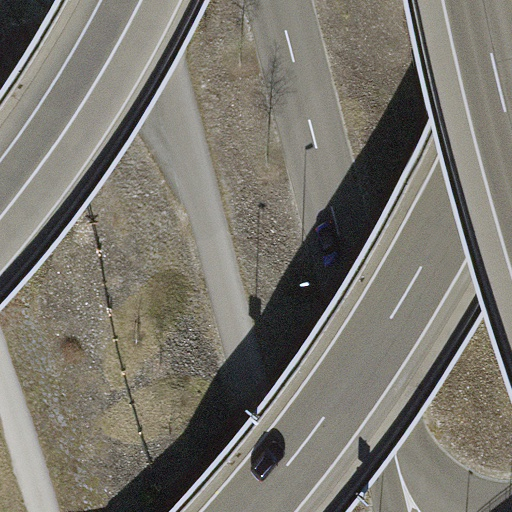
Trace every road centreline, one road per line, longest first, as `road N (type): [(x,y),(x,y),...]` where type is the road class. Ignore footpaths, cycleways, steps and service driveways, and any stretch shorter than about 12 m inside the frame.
road 1 (motorway): [(252,511),(376,346),(511,91)]
road 2 (primary): [(277,0),(383,416)]
road 3 (motorway): [(129,0),(0,200)]
road 4 (track): [(65,0),(192,168)]
road 5 (track): [(44,511),(0,377)]
road 6 (motorway): [(479,0),(511,136)]
road 7 (primary): [(383,416),(420,478),(463,511)]
